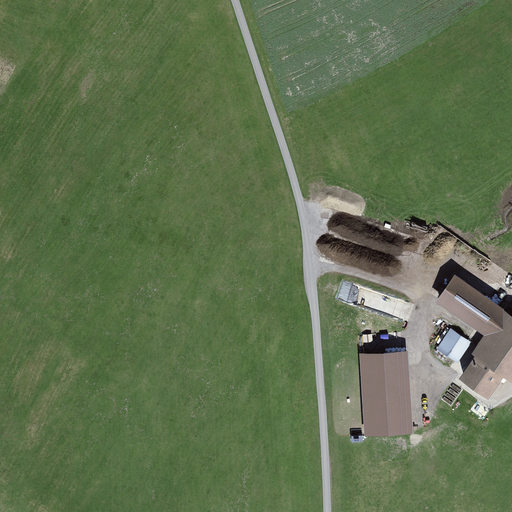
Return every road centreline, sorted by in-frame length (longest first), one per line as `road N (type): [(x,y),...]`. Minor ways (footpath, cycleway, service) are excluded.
road 1 (track): [(234,0),(305,217),(325,511)]
road 2 (track): [(314,270),(336,267),(425,297),(422,333),(441,367),(493,404),(511,393)]
